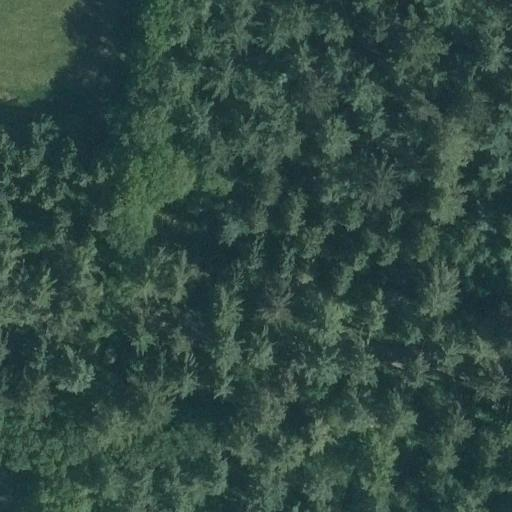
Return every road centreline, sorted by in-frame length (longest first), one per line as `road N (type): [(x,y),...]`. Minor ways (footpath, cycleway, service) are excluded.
road 1 (tertiary): [(511,376),(0,299)]
road 2 (track): [(81,312),(30,477)]
